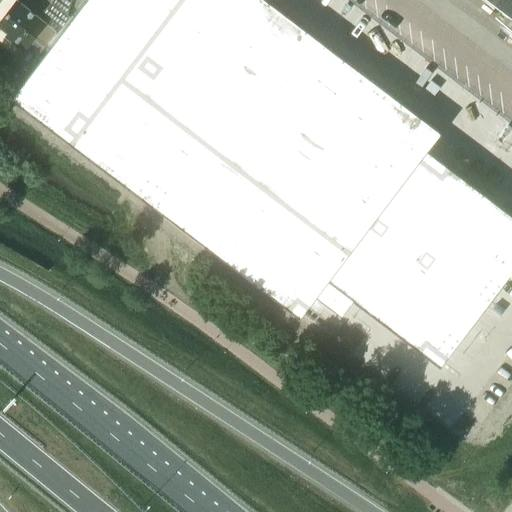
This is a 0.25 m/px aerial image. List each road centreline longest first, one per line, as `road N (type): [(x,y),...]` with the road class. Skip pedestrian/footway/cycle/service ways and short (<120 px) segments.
road 1 (primary): [(366,511),(0,276)]
road 2 (primary): [(203,511),(0,345)]
road 3 (primary): [(0,435),(93,511)]
